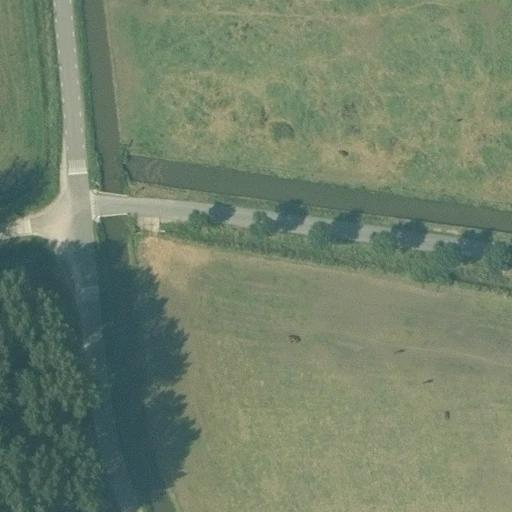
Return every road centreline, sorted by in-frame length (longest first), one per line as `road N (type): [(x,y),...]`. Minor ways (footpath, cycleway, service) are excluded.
road 1 (unclassified): [(511,275),(235,225),(73,208)]
road 2 (tertiary): [(126,511),(73,208)]
road 3 (tertiary): [(73,208),(54,0)]
